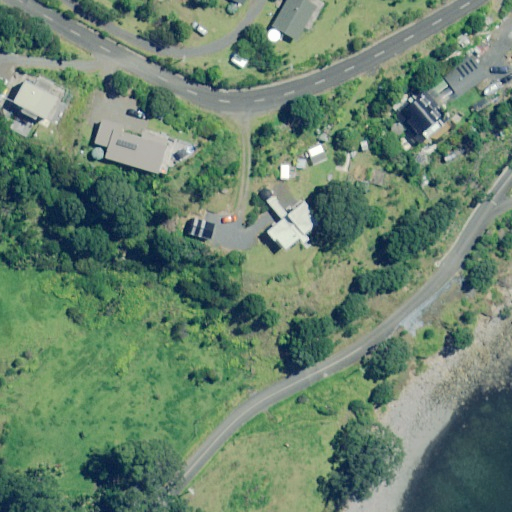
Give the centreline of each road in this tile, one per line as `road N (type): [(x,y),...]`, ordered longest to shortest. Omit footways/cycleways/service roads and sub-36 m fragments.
road 1 (unclassified): [(149,511),(248,407),(358,348),(439,275),(511,173)]
road 2 (unclassified): [(470,0),(320,81),(227,101),(175,86),(17,0)]
